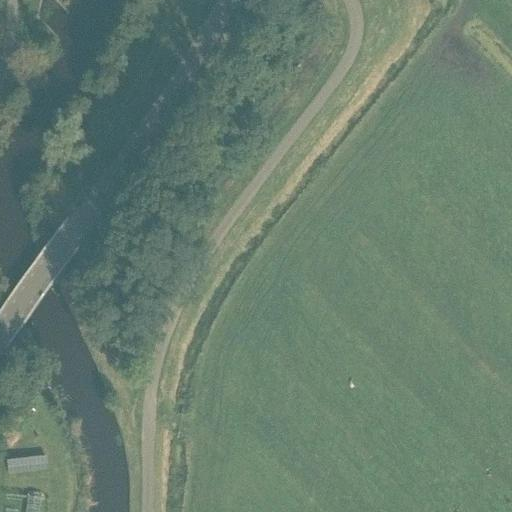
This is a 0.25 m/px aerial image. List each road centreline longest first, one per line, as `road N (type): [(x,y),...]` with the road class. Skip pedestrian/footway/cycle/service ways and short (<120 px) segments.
road 1 (unclassified): [(146,511),(149,402),(165,336),(198,265),(352,53),(357,23),(349,0)]
road 2 (tertiary): [(0,335),(228,0)]
